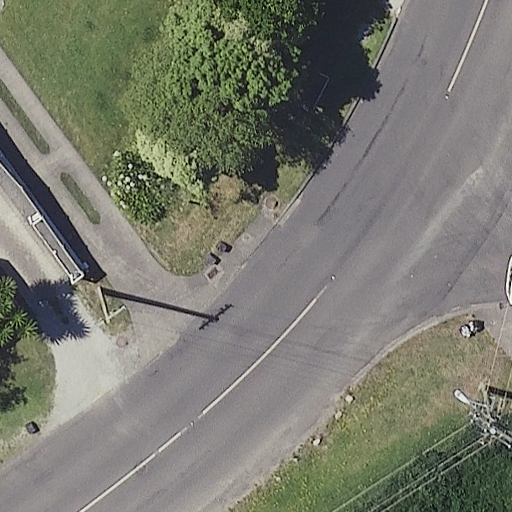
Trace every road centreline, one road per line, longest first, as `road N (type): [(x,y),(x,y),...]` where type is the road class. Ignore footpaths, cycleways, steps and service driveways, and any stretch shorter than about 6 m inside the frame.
road 1 (residential): [(401,214),(226,397),(83,511)]
road 2 (unknown): [(401,214),(291,0)]
road 3 (residential): [(491,0),(401,214)]
